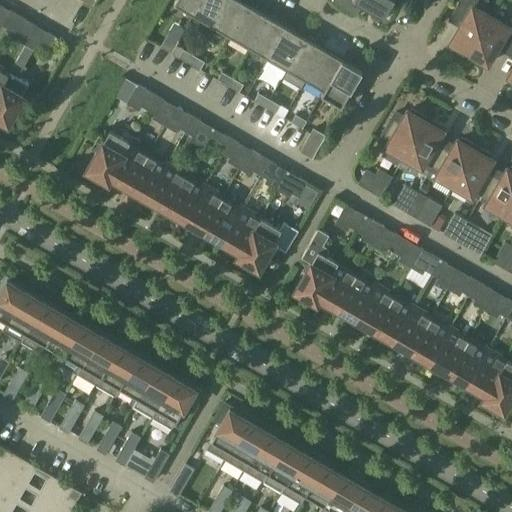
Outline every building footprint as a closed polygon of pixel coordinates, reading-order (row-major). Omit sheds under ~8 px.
[(193,14),(201,0),(175,0),(174,2),(193,14)] [(226,0),(201,0),(193,14),(212,25),(226,0)] [(249,4),(241,0),(226,0),(212,25),(231,35),(249,4)] [(383,16),(392,0),(333,0),(333,1),(356,15),(363,4),(383,16)] [(460,0),(455,9),(465,16),(450,42),(454,44),(453,47),(467,55),(490,16),(481,10),(486,0),(460,0)] [(267,15),(249,4),(231,35),(249,46),(267,15)] [(18,14),(10,10),(2,24),(9,28),(18,14)] [(18,14),(9,28),(16,33),(14,37),(26,44),(37,25),(25,18),(18,14)] [(286,26),(267,15),(249,46),(268,57),(286,26)] [(511,42),(511,19),(508,26),(490,16),(467,55),(482,64),(483,61),(487,63),(502,37),(511,42)] [(305,37),(286,26),(268,57),(287,68),(305,37)] [(56,36),(48,32),(40,46),(48,51),(56,36)] [(168,32),(160,46),(169,50),(171,52),(179,39),(168,32)] [(287,68),(282,76),(300,87),(305,79),(324,47),(305,37),(287,68)] [(26,44),(20,54),(28,59),(34,49),(26,44)] [(342,58),(324,47),(305,79),(323,89),(321,94),(322,94),(342,58)] [(183,49),(179,56),(189,62),(194,55),(183,49)] [(194,55),(189,62),(200,68),(204,61),(194,55)] [(341,105),(362,70),(342,58),(322,94),(341,105)] [(0,87),(9,72),(0,66),(0,87)] [(222,71),(217,79),(218,79),(228,85),(232,77),(222,71)] [(9,72),(0,87),(0,121),(1,122),(3,119),(8,122),(23,95),(22,94),(29,83),(9,72)] [(232,77),(228,85),(237,90),(239,91),(243,84),(232,77)] [(137,83),(126,102),(139,110),(141,105),(148,109),(157,95),(149,90),(137,83)] [(258,92),(254,100),(256,101),(265,106),(269,99),(258,92)] [(164,99),(157,95),(148,109),(156,114),(164,99)] [(269,99),(265,106),(274,111),(275,112),(280,105),(269,99)] [(386,146),(404,156),(426,117),(412,108),(410,111),(407,109),(403,116),(395,112),(379,139),(387,144),(386,146)] [(178,126),(185,131),(194,116),(186,112),(178,126)] [(296,114),(291,121),(292,122),(302,127),(306,120),(296,114)] [(185,131),(193,135),(201,121),(194,116),(185,131)] [(426,117),(404,156),(421,166),(422,164),(430,168),(445,141),(438,137),(442,130),(439,128),(441,125),(426,117)] [(310,133),(300,150),(311,157),(324,135),(324,134),(313,127),(310,132),(310,133)] [(107,180),(129,141),(110,130),(104,141),(103,141),(87,168),(91,171),(90,174),(102,181),(104,178),(107,180)] [(215,148),(223,152),(231,138),(224,134),(215,148)] [(133,136),(129,141),(107,180),(108,181),(109,179),(119,184),(120,181),(129,186),(148,152),(138,146),(141,141),(133,136)] [(453,145),(445,141),(430,168),(437,173),(436,174),(453,185),(476,146),(462,137),(460,140),(457,138),(453,145)] [(231,138),(223,152),(230,157),(239,142),(231,138)] [(490,154),(476,146),(453,185),(471,195),(472,193),(479,197),(495,170),(488,166),(492,159),(489,157),(490,154)] [(250,149),(239,168),(251,175),(254,170),(260,174),(269,159),(261,155),(250,149)] [(148,152),(129,186),(137,191),(135,194),(146,200),(167,163),(148,152)] [(260,174),(268,178),(276,164),(269,159),(260,174)] [(167,163),(146,200),(156,206),(158,203),(166,208),(186,174),(167,163)] [(503,174),(495,170),(479,197),(487,202),(486,203),(503,213),(511,198),(511,166),(510,169),(507,167),(503,174)] [(366,168),(358,183),(367,188),(376,173),(366,168)] [(186,174),(166,208),(175,212),(173,216),(183,222),(204,184),(186,174)] [(307,182),(299,177),(291,192),(298,196),(307,182)] [(204,184),(183,222),(193,228),(195,224),(203,229),(223,195),(204,184)] [(401,190),(394,204),(405,210),(413,197),(401,190)] [(223,195),(203,229),(212,234),(210,238),(220,244),(242,206),(223,195)] [(511,198),(503,213),(511,218),(511,198)] [(242,206),(220,244),(230,250),(232,246),(240,250),(237,255),(238,256),(260,217),(242,206)] [(424,209),(419,217),(431,224),(435,216),(424,209)] [(365,215),(357,211),(349,225),(356,229),(365,215)] [(437,214),(431,225),(439,230),(445,219),(437,214)] [(455,239),(466,221),(454,214),(444,232),(455,239)] [(356,229),(364,234),(372,219),(365,215),(356,229)] [(260,217),(238,256),(241,257),(239,260),(252,268),(254,265),(259,267),(275,240),(274,239),(280,228),(260,217)] [(310,262),(295,288),(300,291),(298,294),(311,302),(313,299),(315,300),(338,262),(327,256),(329,252),(327,247),(323,245),(329,234),(318,228),(301,257),(310,262)] [(402,237),(395,232),(386,247),(394,251),(402,237)] [(402,237),(394,251),(401,255),(398,260),(410,267),(421,247),(410,241),(402,237)] [(421,247),(410,267),(422,273),(424,269),(431,273),(440,258),(432,254),(421,247)] [(431,273),(439,277),(447,263),(440,258),(431,273)] [(356,273),(338,262),(315,300),(316,301),(317,299),(327,305),(329,301),(337,306),(356,273)] [(375,283),(356,273),(337,306),(346,311),(344,314),(354,320),(375,283)] [(477,280),(469,275),(461,290),(469,294),(477,280)] [(0,317),(7,321),(26,289),(6,278),(0,288),(0,317)] [(469,294),(476,299),(484,284),(477,280),(469,294)] [(394,294),(375,283),(354,320),(364,326),(366,323),(374,328),(394,294)] [(45,300),(26,289),(7,321),(25,332),(20,340),(21,341),(45,300)] [(412,305),(394,294),(374,328),(383,333),(381,336),(391,342),(412,305)] [(511,305),(511,300),(507,297),(498,312),(506,316),(511,305)] [(45,300),(21,341),(40,352),(63,311),(45,300)] [(431,316),(412,305),(391,342),(402,348),(403,345),(412,350),(431,316)] [(63,311),(40,352),(41,352),(46,343),(59,351),(54,360),(58,362),(63,354),(82,322),(63,311)] [(450,327),(431,316),(412,350),(420,354),(418,358),(429,364),(450,327)] [(82,322),(63,354),(77,362),(72,370),(77,373),(101,332),(82,322)] [(450,327),(429,364),(439,370),(441,366),(449,371),(469,337),(450,327)] [(119,343),(101,332),(77,373),(96,384),(119,343)] [(487,348),(469,337),(449,371),(458,376),(456,379),(466,385),(487,348)] [(119,343),(96,384),(115,395),(138,354),(119,343)] [(506,359),(487,348),(466,385),(476,391),(478,388),(486,392),(483,397),(484,398),(506,359)] [(138,354),(115,395),(120,387),(133,394),(128,403),(133,406),(157,365),(138,354)] [(9,360),(0,355),(0,366),(4,369),(9,360)] [(511,393),(511,362),(506,359),(484,398),(487,399),(485,402),(498,410),(500,407),(503,409),(511,393)] [(157,365),(133,406),(152,416),(175,376),(157,365)] [(27,371),(19,366),(14,374),(22,379),(27,371)] [(46,381),(37,376),(32,385),(41,390),(46,381)] [(187,382),(175,376),(152,416),(171,428),(187,400),(194,404),(202,389),(188,381),(187,382)] [(65,392),(56,387),(51,396),(60,401),(65,392)] [(84,403),(75,398),(70,407),(79,412),(84,403)] [(225,459),(249,418),(237,411),(238,410),(224,402),(215,416),(222,420),(205,447),(225,459)] [(102,414),(94,409),(89,418),(97,423),(102,414)] [(267,429),(249,418),(225,459),(244,470),(267,429)] [(121,425),(112,420),(107,428),(116,433),(121,425)] [(286,440),(267,429),(244,470),(262,481),(286,440)] [(131,431),(116,457),(125,463),(131,453),(140,436),(131,431)] [(286,440),(262,481),(263,481),(280,491),(281,491),(305,450),(286,440)] [(112,441),(107,450),(111,452),(116,443),(112,441)] [(0,443),(0,464),(28,481),(34,470),(46,477),(40,488),(73,506),(82,491),(0,443)] [(169,452),(160,447),(155,456),(164,461),(169,452)] [(323,461),(305,450),(281,491),(300,502),(323,461)] [(125,463),(142,473),(148,463),(131,453),(125,463)] [(319,511),(342,472),(323,461),(300,502),(301,503),(306,494),(323,504),(318,511),(319,511)] [(179,472),(188,477),(193,468),(184,463),(179,472)] [(0,464),(0,485),(19,497),(25,486),(37,493),(31,504),(45,511),(69,511),(73,506),(40,488),(28,481),(0,464)] [(344,511),(361,483),(342,472),(319,511),(344,511)] [(212,478),(203,504),(212,507),(221,481),(212,478)] [(368,511),(380,494),(361,483),(344,511),(368,511)] [(0,485),(0,506),(9,511),(10,511),(17,501),(29,508),(26,511),(45,511),(31,504),(19,497),(0,485)] [(217,494),(226,499),(231,490),(222,485),(217,494)] [(380,494),(368,511),(393,511),(398,504),(380,494)] [(236,504),(231,511),(243,511),(245,509),(250,501),(241,496),(236,504)]
